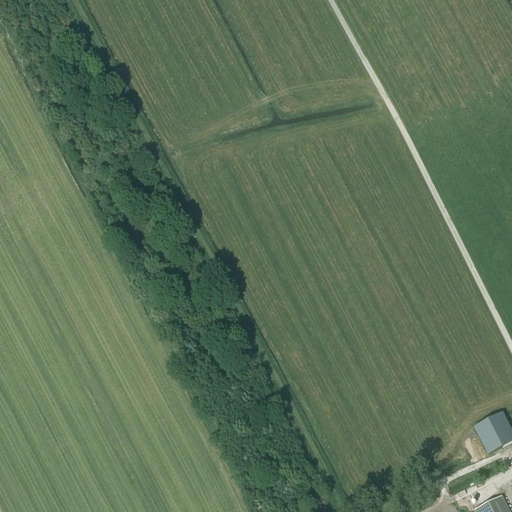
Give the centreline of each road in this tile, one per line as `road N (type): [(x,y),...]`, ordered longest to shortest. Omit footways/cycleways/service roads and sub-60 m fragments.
road 1 (track): [(348,511),(78,0)]
road 2 (track): [(327,0),(511,350)]
road 3 (track): [(511,455),(384,511)]
